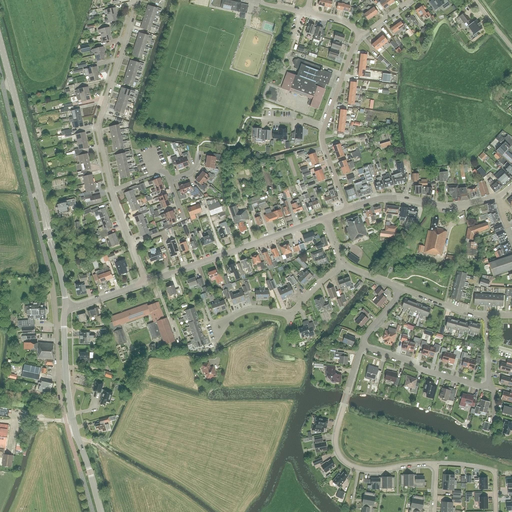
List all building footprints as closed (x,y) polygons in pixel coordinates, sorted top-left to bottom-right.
[(237,12),(239,3),(224,0),(211,0),(211,3),(213,3),(212,5),(211,4),(210,5),(212,6),(237,12)] [(343,11),(345,0),(342,0),(342,4),(338,3),(337,9),(343,11)] [(389,5),(384,0),(381,0),(380,0),(377,0),(384,9),(389,5)] [(446,7),(450,5),(446,0),(442,0),(442,1),(441,0),(432,0),(433,0),(430,2),(429,2),(435,10),(435,9),(438,7),(439,8),(444,4),(446,7)] [(239,3),(237,12),(239,12),(247,13),(248,6),(241,4),(239,3)] [(156,14),(157,10),(161,11),(162,9),(157,8),(148,5),(146,11),(156,14)] [(369,11),(373,17),(378,13),(374,7),(371,9),(369,6),(366,8),(369,11)] [(425,9),(423,6),(421,7),(416,11),(421,18),(424,16),(426,19),(431,16),(428,12),(426,14),(423,10),(425,9)] [(107,16),(117,14),(116,8),(105,10),(105,13),(106,13),(107,16)] [(154,20),(154,19),(155,16),(159,17),(160,15),(156,14),(146,11),(144,17),(154,20)] [(368,21),(373,17),(369,11),(366,13),(365,12),(363,14),(368,21)] [(470,24),(468,21),(471,19),(468,16),(466,17),(464,13),(465,12),(457,18),(457,19),(459,17),(464,24),(466,23),(468,26),(466,27),(467,27),(468,26),(474,35),(473,35),(475,38),(472,40),(481,34),(481,33),(479,35),(477,33),(480,31),(483,29),(480,25),(481,25),(480,23),(479,23),(476,20),(474,22),(473,22),(470,24)] [(117,14),(107,16),(108,20),(107,20),(108,23),(118,20),(117,17),(118,16),(117,14)] [(412,17),(411,15),(406,18),(410,24),(413,23),(415,26),(418,24),(416,21),(413,16),(412,17)] [(152,26),(152,25),(153,22),(157,23),(158,20),(154,19),(154,20),(144,17),(143,23),(152,26)] [(395,25),(401,33),(406,29),(404,26),(401,22),(395,25)] [(155,29),(156,26),(152,25),(152,26),(143,23),(141,28),(150,31),(151,27),(155,29)] [(314,35),(317,28),(314,27),(315,26),(309,24),(306,33),(314,35)] [(395,36),(401,33),(395,25),(390,29),(394,34),(395,36)] [(101,36),(111,34),(109,27),(98,30),(99,33),(100,32),(101,36)] [(317,28),(314,35),(313,39),(319,41),(321,37),(323,38),(325,31),(322,30),(323,28),(317,27),(317,28)] [(429,36),(424,28),(421,30),(421,31),(420,32),(422,34),(423,33),(426,38),(429,36)] [(147,42),(147,41),(148,38),(152,39),(153,36),(149,35),(148,36),(139,33),(137,39),(147,42)] [(333,41),(340,43),(341,41),(343,41),(345,36),(336,33),(333,41)] [(111,34),(101,36),(102,40),(101,40),(101,42),(111,40),(110,36),(112,36),(111,34)] [(383,35),(378,40),(383,46),(388,41),(383,35)] [(151,42),(147,41),(147,42),(137,39),(136,44),(145,47),(146,43),(150,45),(151,42)] [(372,45),(377,50),(383,46),(378,40),(372,45)] [(342,44),(340,43),(333,41),(331,50),(338,52),(339,49),(340,50),(342,44)] [(149,48),(145,47),(136,44),(134,50),(143,53),(143,52),(144,49),(148,50),(149,48)] [(95,56),(105,53),(103,47),(92,50),(93,52),(94,52),(95,56)] [(147,54),(143,52),(143,53),(134,50),(132,56),(141,59),(143,55),(147,56),(147,54)] [(339,52),(338,52),(331,50),(328,58),(335,60),(336,58),(338,58),(339,52)] [(105,53),(95,56),(96,59),(94,59),(95,62),(105,60),(104,56),(105,56),(105,53)] [(366,62),(366,63),(370,63),(370,61),(366,60),(367,55),(361,54),(360,62),(366,62)] [(322,70),(323,68),(298,59),(297,59),(296,59),(294,60),(293,61),(293,62),(293,64),(294,65),(295,66),(294,68),(299,70),(297,76),(287,72),(281,89),(289,92),(290,91),(299,95),(299,96),(302,97),(303,96),(309,98),(308,101),(309,101),(308,105),(310,106),(310,107),(318,110),(320,103),(325,89),(326,85),(328,85),(332,74),(322,70)] [(130,60),(129,66),(138,69),(138,68),(139,65),(143,66),(144,64),(140,63),(130,60)] [(365,70),(369,70),(369,68),(365,67),(366,63),(366,62),(360,62),(359,69),(365,70)] [(136,75),(136,74),(137,71),(141,72),(142,70),(138,68),(138,69),(129,66),(127,72),(136,75)] [(89,75),(98,73),(97,67),(87,69),(84,69),(86,76),(89,75)] [(364,77),(368,77),(368,75),(364,74),(365,70),(359,69),(358,76),(364,77)] [(134,81),(135,80),(136,77),(140,78),(140,75),(136,74),(136,75),(127,72),(125,78),(134,81)] [(98,73),(89,75),(89,79),(88,79),(89,82),(99,79),(98,76),(99,75),(98,73)] [(123,83),(133,86),(134,82),(138,84),(139,81),(135,80),(134,81),(125,78),(123,83)] [(356,90),(360,91),(360,88),(356,88),(357,83),(351,82),(350,90),(356,90)] [(501,91),(505,95),(509,90),(505,86),(501,91)] [(76,96),(90,93),(88,87),(77,90),(76,90),(77,92),(76,93),(76,94),(76,96)] [(129,97),(129,96),(131,93),(134,94),(135,91),(131,90),(131,91),(122,88),(120,94),(129,97)] [(355,97),(355,98),(359,98),(359,96),(355,95),(356,90),(350,90),(349,97),(355,97)] [(90,93),(76,96),(77,99),(78,100),(79,103),(82,102),(90,100),(89,96),(90,96),(90,93)] [(133,97),(129,96),(129,97),(120,94),(118,99),(127,102),(128,102),(129,98),(133,100),(133,97)] [(354,108),(357,108),(358,103),(354,102),(355,98),(355,97),(349,97),(348,104),(354,105),(354,108)] [(132,103),(128,102),(127,102),(118,99),(116,105),(126,108),(126,107),(127,104),(131,105),(132,103)] [(130,109),(126,107),(126,108),(116,105),(114,111),(120,113),(124,114),(125,110),(129,111),(130,109)] [(70,120),(82,118),(80,109),(71,111),(73,117),(69,118),(70,120)] [(341,110),(340,117),(346,118),(350,119),(350,116),(346,116),(347,111),(341,110)] [(345,125),(349,126),(349,123),(345,123),(346,118),(340,117),(339,124),(345,125)] [(84,126),(82,118),(70,120),(70,123),(72,123),(73,128),(74,128),(75,128),(84,126)] [(120,131),(120,130),(119,127),(123,126),(123,123),(119,124),(119,125),(109,127),(111,133),(120,131)] [(345,125),(339,124),(338,132),(344,132),(344,133),(348,133),(348,131),(344,130),(345,125)] [(265,132),(261,132),(261,129),(253,128),(252,139),(255,139),(255,140),(257,142),(265,143),(265,140),(270,141),(271,131),(265,130),(265,132)] [(122,137),(121,136),(121,133),(125,132),(124,129),(120,130),(120,131),(111,133),(112,139),(122,137)] [(287,136),(287,129),(279,129),(279,132),(273,132),(273,138),(279,139),(278,140),(286,140),(287,140),(287,137),(287,136)] [(302,135),(303,129),(296,129),(295,134),(292,133),(291,141),(295,142),(295,138),(298,139),(298,140),(303,140),(303,136),(302,135)] [(77,142),(87,140),(85,133),(76,135),(77,142)] [(511,137),(508,135),(504,139),(502,137),(499,134),(497,137),(495,139),(502,145),(505,142),(511,149),(511,137)] [(123,143),(123,142),(122,138),(126,138),(125,135),(121,136),(122,137),(112,139),(113,145),(123,143)] [(75,154),(82,152),(82,150),(88,148),(87,140),(77,142),(79,149),(74,150),(75,154)] [(127,143),(127,141),(123,142),(123,143),(113,145),(114,151),(124,149),(123,144),(127,143)] [(511,154),(511,153),(511,151),(511,149),(505,142),(502,145),(497,151),(511,165),(511,154)] [(335,153),(346,149),(345,145),(343,146),(343,147),(341,147),(340,144),(333,146),(335,153)] [(346,149),(335,153),(338,159),(344,156),(343,153),(348,152),(346,149)] [(80,164),(89,162),(88,154),(83,155),(82,152),(75,154),(76,157),(78,156),(80,164)] [(115,155),(117,161),(126,159),(126,158),(125,155),(130,154),(129,152),(125,152),(125,153),(115,155)] [(181,159),(184,167),(189,165),(187,160),(190,159),(188,152),(182,154),(183,158),(181,159)] [(307,159),(308,161),(317,158),(315,153),(308,155),(310,158),(307,159)] [(483,153),(479,157),(482,161),(487,156),(483,153)] [(206,162),(215,163),(216,160),(220,161),(221,155),(214,154),(213,157),(207,156),(206,162)] [(184,167),(181,159),(178,160),(177,156),(171,158),(173,165),(176,164),(178,169),(184,167)] [(511,177),(511,166),(509,164),(502,156),(498,160),(504,165),(504,166),(506,167),(504,170),(511,177)] [(128,165),(128,164),(127,161),(131,160),(130,157),(126,158),(126,159),(117,161),(118,167),(128,165)] [(341,169),(354,164),(353,161),(347,163),(346,160),(339,162),(341,169)] [(404,175),(403,168),(404,168),(403,161),(396,162),(397,170),(398,169),(399,174),(391,176),(394,185),(406,182),(406,175),(404,175)] [(78,175),(87,173),(86,170),(91,169),(89,162),(80,164),(82,171),(77,172),(78,175)] [(215,166),(215,163),(206,162),(205,167),(211,168),(211,171),(218,173),(218,169),(216,169),(216,166),(215,166)] [(129,171),(129,170),(128,167),(132,166),(132,165),(132,163),(128,164),(128,165),(118,167),(119,173),(129,171)] [(354,164),(341,169),(343,175),(350,172),(349,169),(355,167),(354,164)] [(375,174),(372,167),(370,168),(368,165),(363,167),(365,173),(363,174),(366,180),(368,185),(374,182),(372,175),(375,174)] [(481,167),(476,171),(477,171),(479,174),(483,178),(487,175),(481,167)] [(119,173),(121,179),(130,177),(129,172),(133,172),(133,169),(129,170),(129,171),(119,173)] [(314,178),(323,175),(321,169),(314,172),(316,175),(313,176),(314,178)] [(503,186),(511,179),(502,170),(494,176),(503,186)] [(199,176),(206,182),(208,179),(209,180),(211,178),(213,180),(215,177),(210,173),(208,175),(203,171),(199,176)] [(440,173),(440,181),(440,182),(446,181),(446,179),(448,179),(448,172),(440,173)] [(85,185),(94,183),(92,175),(88,176),(87,173),(78,175),(79,178),(83,177),(85,185)] [(352,180),(355,179),(353,174),(346,177),(349,184),(353,182),(352,180)] [(394,185),(391,178),(390,178),(389,175),(382,177),(383,180),(385,188),(394,185)] [(205,184),(206,182),(199,176),(196,181),(200,184),(198,187),(204,191),(208,186),(205,184)] [(376,191),(384,188),(380,177),(377,178),(378,182),(374,184),(376,191)] [(154,187),(162,183),(160,178),(148,182),(149,185),(153,184),(154,187)] [(495,184),(490,179),(488,181),(491,185),(492,183),(493,185),(490,187),(495,193),(502,186),(498,181),(495,184)] [(371,193),(368,185),(366,180),(359,182),(354,184),(357,191),(357,192),(359,197),(371,193)] [(483,181),(477,183),(479,190),(480,192),(481,197),(489,194),(486,184),(485,184),(484,180),(483,181)] [(85,196),(92,194),(91,191),(96,190),(94,183),(85,185),(86,192),(84,193),(85,196)] [(162,183),(154,187),(155,189),(151,191),(152,193),(158,191),(164,189),(162,183)] [(187,193),(190,192),(191,196),(201,193),(196,187),(192,189),(190,183),(184,185),(187,193)] [(137,186),(137,185),(130,188),(131,191),(125,193),(128,201),(132,199),(133,203),(137,202),(134,194),(133,190),(138,188),(137,186)] [(185,194),(187,193),(184,185),(179,187),(181,192),(178,193),(180,200),(186,198),(185,194)] [(331,196),(333,202),(339,200),(337,194),(336,194),(333,185),(327,187),(330,193),(332,196),(331,196)] [(419,186),(415,186),(415,191),(414,191),(414,193),(415,193),(415,194),(422,194),(422,188),(422,186),(423,186),(423,185),(419,185),(419,186)] [(459,201),(458,189),(457,187),(457,185),(448,186),(448,194),(450,194),(450,195),(451,196),(452,196),(453,202),(459,201)] [(350,192),(352,199),(358,198),(354,187),(347,189),(348,193),(350,192)] [(430,187),(430,188),(426,187),(423,187),(423,189),(422,188),(422,194),(425,195),(426,195),(427,195),(428,196),(429,197),(430,196),(431,196),(432,188),(430,187)] [(477,187),(469,189),(471,199),(480,197),(478,193),(480,192),(479,190),(478,190),(477,187)] [(458,189),(459,201),(460,201),(461,201),(462,201),(463,201),(470,200),(469,193),(466,188),(458,189)] [(348,201),(352,199),(350,192),(348,193),(347,189),(344,190),(348,201)] [(333,202),(331,196),(330,196),(328,192),(325,193),(327,197),(325,198),(327,204),(333,202)] [(92,194),(85,196),(85,200),(90,198),(92,205),(102,203),(100,195),(92,197),(92,194)] [(160,203),(169,200),(167,194),(154,199),(155,202),(159,200),(160,203)] [(252,204),(260,201),(259,197),(259,196),(250,199),(252,204)] [(311,203),(314,209),(320,207),(317,201),(315,201),(314,197),(311,198),(312,203),(311,203)] [(56,203),(58,214),(58,215),(59,214),(69,212),(69,208),(68,208),(76,206),(76,205),(75,199),(74,199),(67,201),(56,203)] [(138,205),(137,202),(133,203),(132,199),(128,201),(132,212),(139,209),(140,212),(146,209),(145,207),(140,209),(139,205),(138,205)] [(294,213),(302,210),(299,199),(293,201),(294,204),(292,205),(292,208),(294,213)] [(314,209),(311,203),(309,199),(306,200),(307,201),(306,201),(307,204),(306,205),(308,211),(314,209)] [(169,200),(160,203),(161,206),(157,207),(158,210),(171,205),(169,200)] [(210,200),(206,202),(208,206),(212,216),(222,212),(219,202),(216,203),(211,205),(210,201),(210,200)] [(291,214),(289,210),(290,210),(286,201),(283,202),(284,205),(281,206),(283,212),(284,211),(285,212),(286,216),(287,215),(288,216),(289,215),(290,214),(291,214)] [(482,214),(497,211),(495,202),(484,205),(485,208),(481,209),(482,214)] [(190,216),(202,212),(199,204),(187,209),(190,216)] [(275,220),(276,219),(276,220),(277,220),(278,219),(279,219),(280,218),(280,219),(282,218),(282,217),(283,217),(280,210),(278,205),(273,207),(275,212),(273,212),(275,220)] [(239,212),(236,206),(229,208),(235,224),(237,224),(240,232),(241,232),(242,232),(243,232),(243,231),(247,230),(244,221),(249,219),(246,210),(239,212)] [(381,212),(380,206),(374,208),(375,213),(379,212),(379,215),(382,214),(382,211),(381,212)] [(398,215),(399,207),(387,206),(386,214),(388,214),(388,218),(387,218),(386,221),(391,222),(391,219),(392,214),(398,215)] [(416,219),(418,210),(407,208),(402,207),(400,217),(405,218),(406,217),(409,217),(412,218),(416,219)] [(95,212),(96,216),(99,215),(100,219),(104,217),(106,221),(109,219),(105,208),(99,211),(98,208),(91,211),(92,213),(95,212)] [(142,227),(146,226),(143,218),(144,218),(142,214),(147,212),(146,209),(140,212),(141,214),(134,217),(137,225),(141,223),(142,227)] [(275,220),(273,212),(272,213),(270,209),(265,211),(266,215),(264,215),(267,223),(275,220)] [(371,216),(372,222),(376,221),(374,215),(373,216),(370,209),(365,210),(367,217),(371,216)] [(166,220),(175,216),(173,211),(160,215),(161,218),(165,217),(166,220)] [(500,221),(497,211),(488,215),(487,214),(482,215),(479,216),(481,220),(489,218),(491,224),(500,221)] [(175,216),(166,220),(167,222),(164,224),(165,226),(163,227),(164,230),(171,227),(170,224),(177,222),(175,216)] [(359,219),(358,216),(346,221),(347,222),(346,222),(348,227),(348,226),(349,227),(346,228),(352,242),(363,238),(363,237),(367,235),(361,218),(359,219)] [(112,227),(109,219),(106,221),(104,217),(100,219),(103,226),(103,227),(98,229),(98,230),(97,231),(98,235),(100,235),(106,232),(105,229),(112,227)] [(443,231),(443,230),(437,228),(439,218),(433,217),(430,231),(428,230),(423,253),(437,256),(437,254),(442,255),(447,232),(443,231)] [(221,228),(217,229),(218,232),(219,232),(221,239),(227,237),(227,235),(230,234),(226,222),(219,224),(221,228)] [(147,229),(146,226),(142,227),(141,223),(137,225),(142,236),(148,234),(149,237),(159,233),(157,229),(149,232),(148,229),(147,229)] [(468,228),(466,239),(469,239),(473,240),(474,235),(489,228),(487,223),(468,228)] [(496,233),(504,230),(502,224),(494,228),(496,233)] [(206,237),(209,244),(212,243),(212,242),(214,241),(210,230),(204,232),(206,237)] [(405,243),(408,239),(406,237),(408,235),(402,230),(397,236),(405,243)] [(498,239),(506,235),(504,230),(496,233),(498,239)] [(209,244),(206,237),(203,238),(201,231),(197,232),(200,239),(203,246),(204,245),(205,245),(209,244)] [(100,235),(101,236),(95,238),(96,241),(108,236),(111,242),(108,244),(109,248),(112,247),(119,244),(115,233),(108,236),(106,232),(100,235)] [(317,243),(315,239),(316,239),(315,237),(313,232),(303,236),(305,243),(313,240),(314,244),(317,243)] [(506,235),(498,239),(493,240),(494,243),(498,241),(497,240),(498,240),(500,244),(508,241),(506,235)] [(317,249),(327,246),(324,238),(320,239),(321,243),(316,246),(317,249)] [(186,242),(184,239),(182,240),(183,243),(180,244),(183,253),(189,251),(186,242)] [(466,239),(465,244),(466,244),(467,244),(466,255),(479,256),(481,243),(468,242),(469,239),(466,239)] [(172,243),(167,245),(171,257),(172,257),(172,258),(175,257),(175,256),(177,255),(176,252),(179,251),(178,248),(175,240),(171,241),(172,243)] [(506,254),(511,251),(511,249),(509,242),(502,244),(503,244),(498,246),(499,250),(497,251),(499,257),(504,255),(506,254)] [(289,245),(289,244),(283,246),(282,246),(281,247),(280,247),(282,252),(283,255),(282,256),(283,260),(286,259),(287,259),(293,257),(291,253),(292,252),(290,247),(291,247),(290,245),(289,245)] [(157,252),(155,248),(150,250),(151,255),(149,255),(151,262),(159,259),(159,260),(163,259),(160,250),(157,252)] [(275,260),(276,260),(278,259),(280,258),(278,252),(277,252),(276,248),(275,249),(274,249),(273,249),(273,250),(271,250),(274,257),(275,260)] [(327,256),(325,256),(322,251),(313,254),(313,253),(311,254),(314,262),(316,261),(318,266),(324,264),(329,263),(327,256)] [(270,259),(267,252),(265,253),(264,252),(263,253),(262,254),(265,261),(267,260),(269,266),(268,266),(269,270),(274,268),(270,259)] [(258,255),(252,257),(254,264),(257,263),(257,265),(260,265),(261,270),(263,269),(265,268),(263,262),(261,263),(258,255)] [(453,262),(454,256),(447,255),(445,263),(450,264),(451,262),(453,262)] [(493,276),(511,269),(511,255),(489,263),(493,276)] [(299,257),(296,259),(306,268),(308,266),(305,263),(300,258),(299,257)] [(248,264),(246,259),(244,260),(243,260),(242,260),(241,261),(240,261),(243,269),(247,268),(249,273),(251,272),(248,264)] [(120,275),(126,273),(124,267),(127,266),(125,260),(115,263),(120,275)] [(229,270),(228,271),(229,274),(231,273),(234,273),(236,280),(240,278),(235,263),(232,264),(231,264),(229,265),(228,266),(230,269),(229,270)] [(107,268),(103,269),(107,280),(113,278),(109,269),(107,268)] [(103,269),(99,270),(100,271),(95,272),(96,276),(97,276),(98,279),(99,279),(101,283),(107,280),(103,269)] [(216,270),(209,273),(210,276),(209,277),(210,279),(211,278),(211,279),(215,277),(217,284),(223,282),(220,274),(217,275),(216,270)] [(300,273),(309,282),(313,277),(307,271),(304,273),(302,271),(300,273)] [(304,286),(309,282),(300,273),(298,275),(301,277),(298,280),(304,286)] [(292,286),(295,284),(290,277),(286,279),(288,282),(289,282),(292,286)] [(343,279),(346,287),(349,286),(350,289),(352,288),(352,286),(352,285),(349,277),(343,279)] [(465,279),(456,277),(455,282),(468,285),(468,283),(464,282),(465,279)] [(196,281),(195,278),(187,280),(187,281),(186,281),(187,284),(188,284),(190,289),(194,288),(193,286),(197,284),(199,283),(200,286),(204,285),(202,278),(198,280),(196,281)] [(343,288),(346,287),(343,279),(338,281),(341,289),(342,292),(344,291),(343,288)] [(488,288),(490,282),(481,279),(479,285),(488,288)] [(82,283),(75,284),(77,296),(87,294),(84,282),(83,283),(83,281),(81,282),(82,283)] [(358,290),(363,284),(360,281),(354,287),(358,290)] [(285,289),(288,298),(294,295),(289,284),(287,285),(288,288),(285,289)] [(175,290),(173,285),(167,288),(170,297),(176,294),(177,296),(181,295),(179,289),(175,290)] [(331,299),(337,297),(334,287),(327,289),(331,299)] [(452,293),(465,296),(466,294),(462,293),(463,290),(454,287),(452,293)] [(288,298),(285,289),(281,291),(280,288),(278,289),(283,300),(288,298)] [(379,307),(386,299),(382,295),(384,292),(379,288),(375,292),(379,296),(373,302),(379,307)] [(236,294),(240,303),(246,300),(242,289),(239,290),(240,293),(236,294)] [(240,303),(236,294),(233,295),(232,293),(229,293),(233,305),(240,303)] [(324,304),(322,298),(314,301),(318,310),(327,307),(328,310),(331,309),(329,303),(324,304)] [(216,300),(220,312),(226,309),(223,301),(220,302),(219,299),(216,300)] [(406,309),(407,309),(410,301),(405,299),(402,307),(404,308),(402,312),(405,313),(406,309)] [(214,314),(220,312),(216,300),(214,301),(215,304),(211,305),(214,314)] [(410,301),(407,309),(410,311),(408,314),(410,315),(415,303),(410,301)] [(37,302),(38,303),(33,303),(33,306),(27,306),(28,319),(31,319),(38,318),(38,320),(46,320),(45,315),(46,315),(46,314),(48,313),(48,310),(46,309),(45,309),(45,303),(40,304),(39,302),(37,302)] [(108,321),(117,346),(116,346),(122,362),(129,359),(129,358),(125,359),(121,349),(128,347),(126,343),(127,343),(120,325),(150,314),(153,322),(147,325),(152,339),(153,339),(153,340),(154,340),(154,339),(161,336),(165,345),(175,342),(166,318),(164,319),(158,302),(152,304),(151,303),(110,317),(113,323),(110,324),(108,320),(108,321)] [(417,313),(420,305),(415,303),(410,315),(411,315),(413,316),(414,312),(417,313)] [(419,318),(421,319),(425,307),(420,305),(417,313),(420,314),(419,318)] [(431,309),(425,307),(421,319),(423,320),(424,316),(427,317),(431,309)] [(97,323),(103,321),(102,316),(102,315),(98,317),(97,315),(99,314),(97,308),(87,311),(89,318),(95,316),(97,323)] [(184,318),(196,314),(194,308),(185,311),(187,315),(183,316),(184,318)] [(367,315),(369,313),(364,308),(362,311),(364,313),(362,314),(355,322),(361,327),(366,322),(368,320),(365,317),(367,315)] [(79,323),(88,321),(85,313),(77,315),(79,323)] [(188,319),(190,323),(198,320),(196,314),(184,318),(185,320),(188,319)] [(22,321),(23,328),(35,327),(34,320),(31,320),(31,319),(28,319),(28,320),(22,321)] [(454,319),(450,332),(452,333),(453,329),(456,330),(459,321),(454,319)] [(187,331),(199,326),(197,320),(198,320),(190,323),(189,323),(190,327),(186,328),(187,331)] [(309,324),(308,320),(302,322),(304,327),(299,329),(302,338),(306,336),(307,338),(315,335),(313,329),(315,328),(313,322),(309,324)] [(467,333),(467,331),(469,324),(464,322),(460,335),(462,336),(464,332),(467,333)] [(475,323),(471,336),(473,336),(475,333),(478,334),(480,325),(475,323)] [(193,335),(202,332),(199,326),(187,331),(188,333),(192,331),(193,335)] [(395,334),(396,330),(389,328),(388,332),(386,331),(383,339),(385,340),(385,343),(391,345),(392,342),(394,342),(396,334),(395,334)] [(339,337),(338,340),(343,342),(352,346),(355,338),(346,335),(348,331),(342,329),(339,337)] [(191,343),(204,338),(202,332),(193,335),(194,339),(190,340),(191,343)] [(407,350),(410,341),(407,340),(408,336),(403,335),(402,336),(401,340),(404,341),(402,349),(407,350)] [(421,339),(414,337),(413,342),(410,341),(407,350),(413,352),(415,344),(419,345),(421,339)] [(204,338),(191,343),(192,345),(196,343),(197,347),(206,344),(204,338)] [(428,356),(430,346),(427,345),(427,342),(422,341),(420,347),(424,348),(422,354),(428,356)] [(54,366),(54,354),(53,354),(54,344),(39,343),(37,359),(44,359),(44,362),(46,362),(46,365),(54,366)] [(430,346),(428,356),(433,358),(435,351),(438,352),(440,346),(435,344),(434,347),(430,346)] [(448,363),(450,353),(446,352),(447,350),(447,349),(442,348),(440,354),(443,355),(442,361),(448,363)] [(334,359),(340,359),(340,363),(347,364),(348,357),(344,357),(344,353),(337,352),(338,350),(330,349),(330,353),(334,353),(334,359)] [(450,353),(448,363),(453,364),(455,358),(459,359),(461,352),(455,350),(453,354),(450,353)] [(468,368),(470,359),(471,356),(468,355),(468,354),(462,352),(460,360),(464,360),(462,367),(468,368)] [(90,364),(90,353),(80,353),(80,354),(80,355),(80,356),(80,357),(80,360),(85,360),(85,364),(90,364)] [(470,359),(468,368),(474,370),(475,363),(479,364),(481,359),(477,358),(476,361),(470,359)] [(507,364),(502,363),(500,369),(509,372),(510,372),(511,372),(511,360),(508,360),(507,364)] [(210,368),(208,363),(200,366),(203,373),(205,372),(207,379),(217,376),(213,367),(210,368)] [(39,380),(41,368),(25,365),(22,377),(39,380)] [(378,384),(381,371),(378,370),(379,368),(369,366),(370,365),(369,365),(365,379),(366,379),(370,380),(371,379),(375,380),(374,383),(378,384)] [(10,371),(21,374),(23,368),(11,366),(10,371)] [(341,382),(341,375),(336,375),(335,372),(335,367),(323,366),(327,366),(326,375),(327,376),(326,378),(326,379),(327,381),(328,381),(330,382),(331,381),(332,383),(335,383),(336,382),(341,382)] [(112,379),(114,374),(103,370),(101,375),(112,379)] [(393,373),(387,371),(385,379),(395,382),(394,385),(398,386),(400,379),(396,378),(397,374),(394,372),(393,373)] [(416,393),(418,387),(415,386),(417,379),(411,378),(411,377),(407,376),(406,380),(405,386),(412,388),(411,392),(416,393)] [(511,376),(511,379),(502,376),(500,383),(511,386),(511,384),(511,376)] [(40,386),(51,388),(52,387),(53,387),(53,384),(53,383),(41,380),(41,384),(38,383),(38,385),(40,386)] [(101,392),(102,390),(103,384),(96,381),(93,391),(101,393),(101,392)] [(433,399),(435,391),(436,387),(433,386),(434,383),(426,381),(423,392),(428,393),(427,397),(433,399)] [(39,388),(36,387),(35,391),(39,392),(50,394),(51,393),(52,391),(51,391),(51,388),(40,386),(39,388)] [(457,390),(449,388),(448,390),(442,388),(439,398),(443,399),(442,400),(446,401),(448,400),(453,402),(457,390)] [(13,399),(15,393),(5,390),(4,396),(13,399)] [(102,390),(101,392),(103,393),(101,400),(100,404),(105,406),(106,402),(110,403),(113,393),(104,390),(102,390)] [(511,391),(510,394),(504,392),(502,399),(511,402),(511,399),(511,391)] [(469,396),(463,394),(462,396),(461,396),(460,397),(460,398),(461,399),(460,405),(465,407),(466,403),(469,404),(469,405),(474,407),(476,400),(473,399),(474,396),(469,395),(469,396)] [(486,413),(489,402),(482,400),(480,408),(477,407),(475,413),(480,414),(480,411),(486,413)] [(511,405),(509,405),(508,407),(504,406),(502,415),(502,413),(511,415),(511,405)] [(104,419),(104,422),(96,425),(97,429),(98,428),(99,430),(102,429),(103,431),(106,430),(106,429),(109,428),(108,424),(105,425),(104,423),(110,422),(109,417),(104,419)] [(326,429),(328,420),(316,418),(315,426),(313,425),(312,430),(323,432),(324,428),(326,429)] [(511,430),(511,422),(505,420),(503,428),(504,428),(502,433),(505,434),(505,435),(507,435),(508,435),(509,435),(510,430),(511,430)] [(489,431),(491,424),(484,422),(482,430),(489,431)] [(0,457),(3,458),(2,466),(11,467),(13,456),(4,455),(5,450),(9,425),(0,424),(0,457)] [(21,426),(21,432),(28,433),(29,433),(29,430),(24,430),(25,425),(22,425),(21,426)] [(322,443),(322,441),(323,441),(322,437),(314,438),(315,442),(316,442),(316,444),(315,445),(316,452),(327,450),(326,442),(322,443)] [(16,453),(24,454),(25,447),(17,446),(16,453)] [(334,466),(330,460),(324,464),(321,466),(326,473),(334,466)] [(348,476),(343,473),(341,476),(339,474),(332,482),(340,488),(346,480),(345,480),(348,476)] [(416,486),(416,487),(424,487),(424,483),(424,476),(416,476),(416,486)] [(487,489),(487,478),(479,478),(479,479),(475,479),(475,482),(479,481),(480,489),(487,489)] [(380,489),(380,488),(379,488),(379,479),(372,479),(372,485),(372,489),(380,489)] [(343,499),(344,497),(343,496),(345,493),(339,490),(336,497),(342,499),(343,499)] [(363,500),(374,501),(375,497),(375,494),(365,492),(364,495),(363,500)] [(482,497),(482,493),(475,493),(475,502),(479,502),(480,509),(488,509),(488,497),(482,497)] [(413,499),(412,503),(422,505),(423,500),(424,497),(413,496),(413,499)] [(372,509),(373,506),(374,501),(363,500),(363,504),(362,507),(363,507),(372,509)] [(418,511),(421,511),(421,509),(422,509),(422,505),(412,503),(411,508),(411,510),(411,511),(418,511)]
